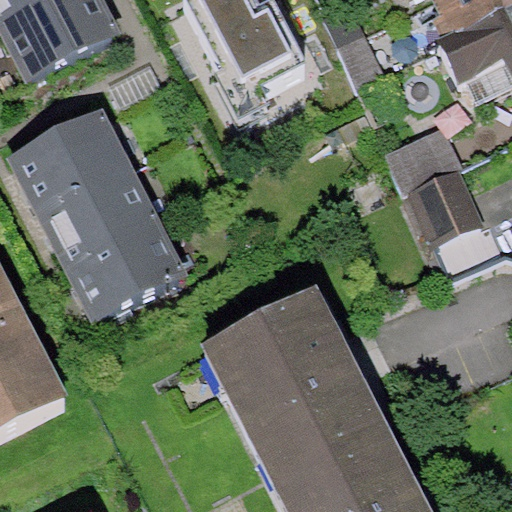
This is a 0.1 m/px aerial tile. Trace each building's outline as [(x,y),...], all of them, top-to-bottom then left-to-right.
[(121,46),(97,0),(0,0),(0,48),(24,97),(121,46)] [(256,0),(209,0),(187,12),(240,107),(299,78),(256,0)] [(511,0),(415,0),(439,53),(511,20),(511,0)] [(511,20),(439,53),(469,118),(511,98),(511,20)] [(103,122),(7,171),(92,336),(188,287),(103,122)] [(405,203),(460,177),(463,175),(442,132),(385,160),(405,203)] [(431,257),(486,230),(460,177),(405,203),(431,257)] [(0,283),(0,448),(67,414),(0,283)] [(317,307),(202,366),(277,511),(422,511),(352,378),(317,307)]
